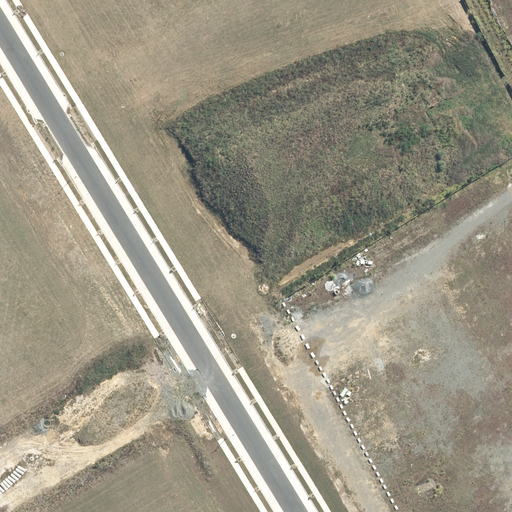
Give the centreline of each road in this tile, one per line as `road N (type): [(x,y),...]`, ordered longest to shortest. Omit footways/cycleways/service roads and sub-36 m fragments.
road 1 (unclassified): [(186,330),(0,28)]
road 2 (unclassified): [(23,511),(175,411)]
road 3 (unclassified): [(186,330),(228,322),(258,340),(271,375),(258,410),(244,422)]
